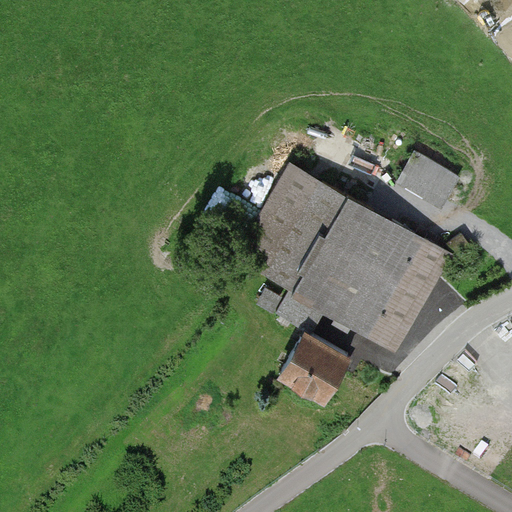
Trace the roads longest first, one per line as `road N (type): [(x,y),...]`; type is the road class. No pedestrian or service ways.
road 1 (residential): [(511,299),(466,329),(377,416)]
road 2 (residential): [(377,416),(511,501)]
road 3 (residential): [(377,416),(258,511)]
